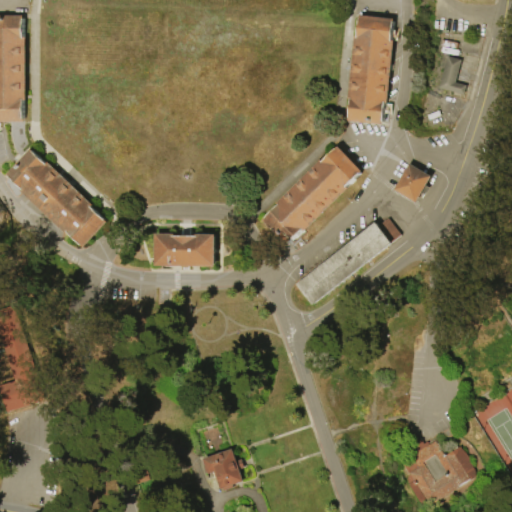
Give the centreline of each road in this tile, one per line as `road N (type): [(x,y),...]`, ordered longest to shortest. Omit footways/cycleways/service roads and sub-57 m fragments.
road 1 (residential): [(295,341),(428,242),(474,155),(506,0)]
road 2 (residential): [(407,0),(408,71),(381,180),(292,266),(270,271)]
road 3 (residential): [(110,269),(84,343),(123,511)]
road 4 (residential): [(270,271),(234,218),(200,212),(147,213),(126,227),(110,269)]
road 5 (residential): [(428,242),(440,267),(428,419)]
road 6 (residential): [(349,511),(295,341)]
road 7 (residential): [(110,269),(206,280),(270,271)]
road 8 (residential): [(107,449),(180,451),(214,501)]
